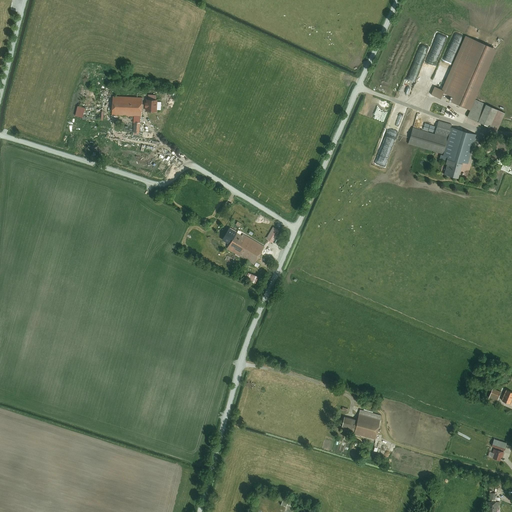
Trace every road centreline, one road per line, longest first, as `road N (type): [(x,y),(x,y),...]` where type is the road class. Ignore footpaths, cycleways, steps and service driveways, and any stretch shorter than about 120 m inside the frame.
road 1 (unclassified): [(196,511),(249,335),(296,227)]
road 2 (unclassified): [(185,164),(153,180),(0,133)]
road 3 (unclassified): [(511,132),(480,129),(359,86)]
road 4 (unclassified): [(296,227),(359,86)]
road 5 (unclassified): [(296,227),(185,164)]
